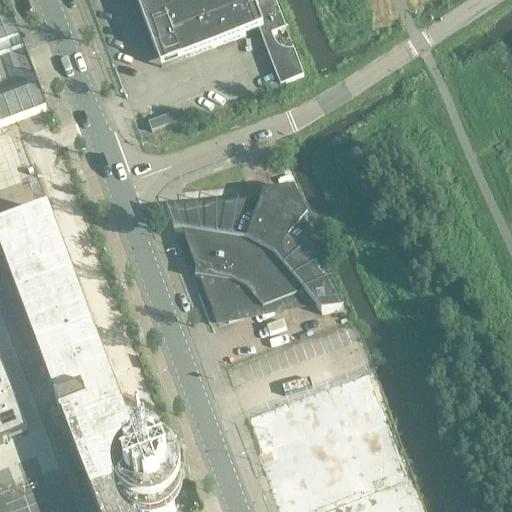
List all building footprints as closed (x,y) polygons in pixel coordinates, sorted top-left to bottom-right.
[(135,0),(161,68),(259,31),(279,88),(303,79),(273,0),(135,0)] [(22,47),(11,17),(0,21),(0,23),(11,52),(22,47)] [(0,55),(11,52),(0,23),(0,55)] [(35,81),(23,85),(35,115),(46,111),(35,81)] [(23,85),(12,89),(23,119),(35,115),(23,85)] [(12,89),(1,94),(12,123),(15,122),(23,119),(12,89)] [(1,94),(0,93),(0,125),(1,128),(12,123),(1,94)] [(215,208),(166,212),(174,233),(182,235),(194,266),(196,271),(194,279),(199,279),(216,324),(226,320),(227,324),(254,314),(303,296),(315,309),(320,316),(343,312),(302,227),(307,220),(294,193),(266,195),(264,195),(261,203),(249,204),(215,208)] [(160,511),(49,213),(20,224),(11,227),(0,231),(0,253),(52,391),(97,511),(160,511)] [(0,362),(0,444),(27,435),(0,362)] [(260,414),(248,419),(253,421),(265,452),(262,456),(262,457),(263,457),(283,511),(418,511),(367,375),(260,415),(260,414)]
